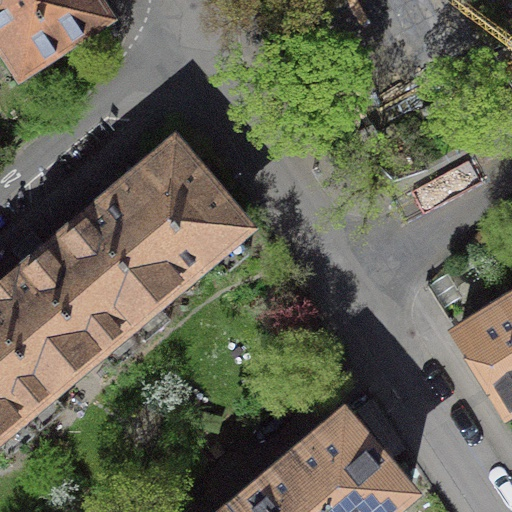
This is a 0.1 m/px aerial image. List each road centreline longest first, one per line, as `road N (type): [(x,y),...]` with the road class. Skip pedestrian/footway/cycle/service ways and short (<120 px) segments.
road 1 (residential): [(189,30),(353,278)]
road 2 (residential): [(353,278),(508,511)]
road 3 (residential): [(189,30),(0,201)]
road 4 (residential): [(353,278),(511,176)]
